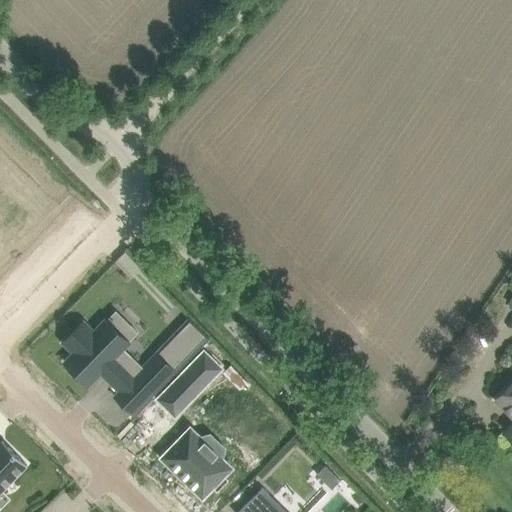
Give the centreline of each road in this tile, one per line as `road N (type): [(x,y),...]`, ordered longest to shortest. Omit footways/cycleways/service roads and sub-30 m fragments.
road 1 (unclassified): [(446,511),(145,194)]
road 2 (unclassified): [(145,194),(122,138),(68,115),(0,52)]
road 3 (residential): [(0,342),(145,194)]
road 4 (residential): [(146,511),(0,370)]
road 5 (track): [(238,0),(122,138)]
